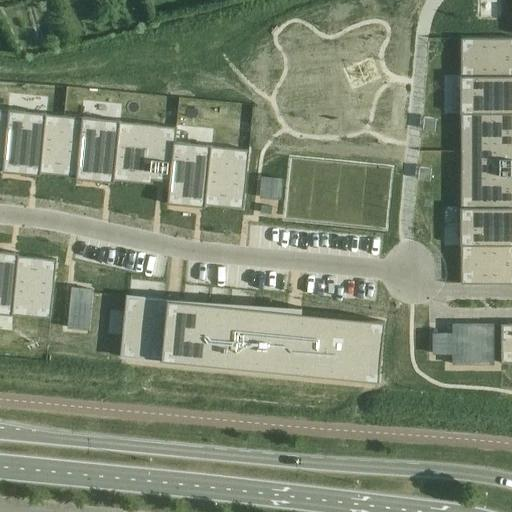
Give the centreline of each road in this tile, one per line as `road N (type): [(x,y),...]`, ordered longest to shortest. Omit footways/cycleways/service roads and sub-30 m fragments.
road 1 (secondary): [(511,490),(0,433)]
road 2 (secondary): [(0,470),(365,511)]
